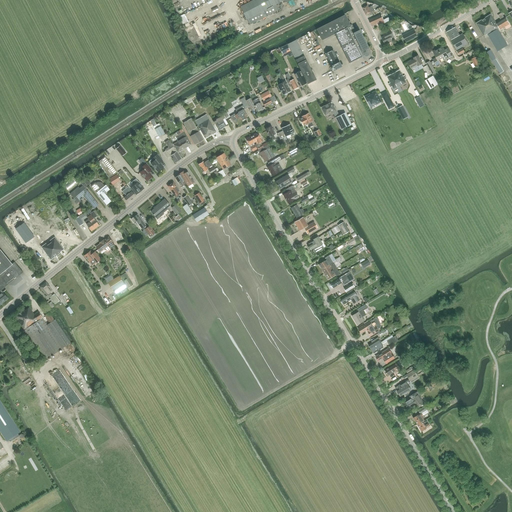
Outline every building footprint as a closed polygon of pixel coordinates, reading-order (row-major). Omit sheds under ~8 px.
[(254,0),(241,7),(249,24),(278,10),(275,4),(283,0),(285,3),(290,0),(254,0)] [(362,8),(366,15),(375,11),(372,6),(369,7),(368,5),(362,8)] [(369,20),(372,27),(377,24),(378,26),(390,20),(387,12),(369,20)] [(501,20),(496,23),(491,15),(476,24),(484,36),(487,34),(498,51),(508,45),(497,28),(499,27),(500,30),(505,27),(510,24),(506,17),(504,18),(502,13),(498,15),(501,20)] [(316,29),(318,33),(322,40),(335,34),(349,63),(364,55),(364,56),(365,56),(366,56),(366,57),(367,57),(367,56),(368,56),(369,55),(369,54),(369,53),(367,49),(368,48),(359,30),(355,32),(352,24),(350,25),(345,15),(316,29)] [(447,33),(457,50),(468,43),(463,34),(460,35),(456,28),(447,33)] [(383,33),(384,36),(383,40),(385,44),(393,41),(391,38),(393,35),(390,30),(383,33)] [(410,33),(406,35),(405,38),(406,41),(412,38),(413,39),(418,37),(415,30),(410,32),(410,33)] [(296,40),(288,44),(287,44),(307,84),(316,80),(296,40)] [(280,48),(283,55),(290,51),(287,44),(280,48)] [(310,60),(320,55),(315,44),(307,48),(310,53),(308,54),(310,60)] [(452,57),(453,56),(448,48),(445,50),(443,46),(438,49),(443,58),(444,61),(449,58),(450,58),(452,57)] [(443,58),(438,49),(433,52),(436,58),(433,60),(433,61),(436,65),(436,66),(438,66),(440,65),(440,63),(441,63),(439,60),(443,58)] [(325,53),(334,70),(341,66),(333,50),(325,53)] [(487,52),(500,74),(504,72),(491,50),(487,52)] [(408,62),(412,69),(418,66),(422,64),(418,56),(413,58),(414,59),(408,62)] [(471,60),(475,67),(480,64),(476,57),(471,60)] [(278,76),(282,84),(278,86),(280,90),(281,90),(283,95),(284,94),(284,95),(285,95),(287,94),(287,93),(290,91),(279,69),(278,71),(279,74),(279,75),(278,76)] [(323,79),(326,76),(324,74),(326,72),(323,69),(317,74),(323,79)] [(396,72),(393,73),(400,86),(406,82),(405,80),(407,79),(405,75),(403,76),(400,70),(399,70),(396,72)] [(294,74),(298,82),(299,82),(301,86),(303,85),(306,84),(305,84),(306,83),(300,71),(294,74)] [(289,87),(291,86),(293,90),(297,87),(293,79),(291,80),(288,73),(285,75),(287,79),(286,80),(289,87)] [(400,86),(393,73),(391,74),(391,75),(388,76),(387,77),(390,83),(389,84),(391,87),(392,86),(394,89),(400,86)] [(425,81),(430,89),(436,86),(431,77),(425,81)] [(260,95),(263,101),(271,97),(268,91),(260,95)] [(375,102),(376,104),(381,102),(378,96),(376,91),(372,93),(372,94),(371,95),(370,94),(365,97),(368,102),(370,101),(372,104),(375,102)] [(421,95),(429,112),(439,107),(435,100),(430,102),(426,93),(421,95)] [(274,96),(262,102),(265,107),(273,102),(273,101),(276,100),(274,96)] [(387,105),(390,104),(392,108),(395,106),(389,97),(384,99),(387,105)] [(240,100),(243,105),(235,110),(237,113),(230,116),(234,123),(235,123),(237,122),(237,121),(237,120),(240,118),(241,121),(247,118),(245,115),(246,114),(244,109),(245,109),(249,107),(244,98),(240,100)] [(254,105),(251,98),(246,101),(252,111),(255,109),(257,112),(261,110),(263,109),(264,108),(260,102),(254,105)] [(321,108),(324,115),(332,111),(341,130),(351,125),(345,113),(339,116),(334,106),(333,106),(331,103),(321,108)] [(406,113),(402,106),(398,108),(401,115),(406,113)] [(301,122),(304,121),(305,125),(308,123),(310,127),(313,125),(311,122),(313,121),(309,113),(308,113),(306,114),(304,115),(302,116),(302,117),(301,117),(302,117),(300,118),(301,122)] [(195,121),(205,138),(216,132),(206,114),(195,121)] [(223,120),(225,119),(222,115),(215,119),(216,119),(213,121),(215,125),(216,124),(219,130),(220,130),(221,130),(222,129),(222,128),(226,126),(223,120)] [(190,135),(190,136),(194,144),(203,139),(191,118),(183,122),(190,135)] [(283,131),(280,132),(283,138),(294,132),(290,124),(281,128),(283,131)] [(164,133),(160,126),(155,130),(159,137),(164,133)] [(266,129),(265,129),(271,141),(275,139),(275,138),(278,136),(275,130),(274,130),(272,126),(269,127),(268,127),(266,128),(266,129)] [(175,136),(178,141),(172,144),(178,153),(191,144),(183,131),(177,135),(175,136)] [(255,142),(257,141),(258,144),(263,141),(258,132),(252,136),(255,142)] [(278,133),(284,147),(286,145),(284,139),(283,138),(280,132),(278,133)] [(255,142),(252,136),(246,139),(249,145),(251,145),(251,146),(255,145),(254,143),(255,142)] [(120,145),(116,149),(121,155),(122,156),(126,153),(125,152),(120,145)] [(258,150),(265,162),(272,158),(274,156),(269,148),(268,145),(258,150)] [(163,152),(167,158),(170,156),(175,163),(181,159),(173,147),(166,152),(166,151),(163,152)] [(300,152),(298,147),(289,152),(292,157),(300,152)] [(216,158),(222,169),(230,165),(224,153),(216,158)] [(149,162),(157,172),(163,167),(160,163),(162,161),(157,155),(149,162)] [(98,163),(108,179),(117,173),(105,157),(98,163)] [(270,162),(271,165),(267,167),(272,176),(280,172),(283,170),(279,164),(276,165),(274,163),(277,161),(278,162),(281,160),(279,157),(270,162)] [(199,165),(203,173),(205,172),(208,175),(214,171),(215,170),(209,160),(203,163),(202,163),(200,163),(199,165)] [(140,173),(146,181),(148,180),(148,181),(152,178),(151,177),(152,176),(149,172),(151,170),(146,164),(141,168),(143,170),(140,173)] [(184,171),(179,174),(186,184),(188,187),(192,184),(193,186),(196,184),(188,172),(185,173),(184,171)] [(304,179),(311,175),(309,171),(297,178),(299,182),(300,182),(304,179)] [(179,174),(174,177),(182,189),(185,187),(183,185),(186,184),(179,174)] [(117,175),(108,180),(112,186),(120,180),(117,175)] [(289,178),(287,175),(275,182),(279,189),(292,182),(289,178)] [(62,184),(66,189),(76,182),(72,177),(62,184)] [(131,188),(136,195),(144,189),(141,185),(142,185),(139,182),(138,182),(136,179),(131,183),(134,186),(131,188)] [(304,179),(300,182),(303,187),(308,184),(306,180),(305,181),(304,179)] [(94,209),(99,205),(86,189),(88,187),(83,181),(80,183),(83,186),(79,189),(78,187),(70,194),(73,199),(71,200),(75,205),(80,202),(82,201),(81,200),(85,197),(94,209)] [(91,186),(97,192),(96,193),(106,205),(111,201),(105,193),(109,189),(106,185),(105,186),(103,183),(102,183),(101,182),(100,182),(99,182),(98,182),(97,182),(96,183),(95,182),(91,186)] [(179,191),(175,184),(173,182),(170,184),(169,184),(167,185),(168,185),(167,186),(171,191),(176,198),(178,197),(178,196),(180,195),(178,192),(179,191)] [(128,203),(136,196),(125,184),(120,189),(126,196),(124,198),(128,203)] [(287,192),(283,195),(288,204),(299,197),(292,186),(286,190),(287,192)] [(194,196),(200,205),(204,202),(199,193),(194,196)] [(308,199),(310,203),(315,200),(311,193),(307,196),(308,199)] [(183,199),(189,207),(192,204),(187,196),(183,199)] [(170,206),(165,199),(156,206),(157,207),(151,212),(157,219),(163,215),(162,214),(167,209),(167,208),(170,206)] [(177,214),(182,211),(176,204),(172,208),(177,214)] [(187,205),(182,208),(188,216),(192,213),(187,205)] [(291,208),(296,218),(305,213),(302,209),(300,210),(297,205),(291,208)] [(192,215),(197,222),(209,215),(204,208),(192,215)] [(90,213),(91,214),(87,217),(89,219),(95,228),(99,226),(94,218),(97,216),(93,211),(90,213)] [(147,227),(137,214),(131,219),(134,223),(136,221),(141,229),(142,228),(144,227),(146,229),(147,227)] [(83,223),(79,217),(75,219),(80,226),(83,223)] [(299,231),(304,228),(307,234),(317,228),(314,222),(308,225),(303,217),(294,222),(299,231)] [(95,228),(89,219),(84,222),(91,231),(95,228)] [(338,226),(344,235),(350,231),(344,222),(338,226)] [(17,231),(26,243),(34,237),(25,225),(17,231)] [(61,243),(66,240),(64,236),(67,234),(62,225),(54,229),(61,243)] [(145,229),(150,237),(155,233),(149,226),(147,227),(146,229),(144,227),(142,228),(143,231),(145,229)] [(289,236),(292,239),(299,234),(297,231),(289,236)] [(99,242),(100,243),(96,247),(100,252),(108,246),(110,249),(115,245),(109,237),(104,240),(103,239),(102,240),(100,241),(99,242)] [(318,247),(322,244),(318,237),(313,240),(313,241),(308,244),(309,245),(308,246),(310,250),(313,248),(313,249),(313,250),(314,252),(315,252),(319,250),(318,247)] [(60,252),(63,250),(57,241),(48,247),(46,244),(41,247),(50,260),(61,253),(60,252)] [(352,248),(355,256),(366,251),(362,243),(352,248)] [(96,262),(101,259),(95,252),(93,253),(91,251),(84,255),(89,262),(93,258),(96,262)] [(0,290),(1,290),(23,272),(14,262),(11,265),(10,264),(8,265),(0,254),(0,290)] [(334,263),(329,255),(325,258),(326,260),(319,265),(322,270),(334,263)] [(341,260),(339,257),(335,260),(336,261),(334,263),(322,270),(325,274),(336,268),(341,265),(339,261),(341,260)] [(325,274),(328,280),(336,275),(336,276),(340,274),(336,268),(325,274)] [(126,272),(119,276),(123,281),(123,280),(128,288),(133,284),(126,272)] [(344,285),(350,282),(345,274),(330,283),(333,288),(342,283),(344,285)] [(119,276),(109,283),(116,294),(126,287),(123,281),(119,276)] [(41,288),(47,295),(51,292),(48,288),(50,286),(46,282),(40,287),(41,288)] [(347,292),(355,287),(352,283),(344,288),(347,292)] [(343,303),(344,304),(352,299),(353,301),(354,303),(359,300),(354,291),(353,292),(341,299),(342,301),(341,301),(343,304),(343,303)] [(48,296),(49,297),(55,304),(59,301),(54,294),(52,295),(50,293),(48,296)] [(357,309),(359,312),(352,316),(357,325),(365,321),(362,317),(366,315),(363,310),(368,307),(365,304),(357,309)] [(62,348),(47,325),(42,318),(43,318),(38,312),(34,315),(29,308),(25,310),(25,309),(15,316),(24,330),(25,329),(46,359),(62,348)] [(54,320),(49,312),(44,315),(49,323),(54,320)] [(365,325),(365,324),(358,328),(361,333),(367,330),(371,336),(379,331),(378,329),(381,327),(381,325),(380,323),(380,322),(378,318),(377,318),(376,318),(365,325)] [(55,319),(47,325),(62,348),(71,343),(55,319)] [(378,333),(380,337),(388,332),(386,328),(378,333)] [(387,341),(390,346),(398,340),(396,336),(387,341)] [(369,345),(371,349),(381,343),(381,342),(378,337),(371,342),(372,343),(369,345)] [(381,343),(371,349),(374,353),(384,347),(381,343)] [(376,356),(379,361),(383,359),(384,361),(385,360),(387,363),(395,358),(389,348),(376,356)] [(385,370),(386,372),(386,374),(388,375),(394,372),(395,373),(399,371),(395,364),(385,370)] [(411,381),(419,377),(415,370),(407,375),(411,381)] [(411,384),(408,380),(395,388),(401,396),(411,390),(408,385),(411,384)] [(431,390),(436,387),(433,382),(427,385),(431,390)] [(412,399),(405,403),(408,409),(412,407),(413,406),(417,404),(418,407),(423,404),(424,403),(421,399),(417,392),(411,396),(412,399)] [(67,393),(60,397),(52,403),(56,409),(71,398),(67,393)] [(0,431),(6,441),(20,432),(0,400),(0,431)] [(418,410),(420,414),(418,415),(414,417),(418,424),(422,421),(424,420),(422,416),(423,415),(422,413),(427,410),(425,407),(418,410)] [(422,421),(418,424),(422,431),(426,428),(429,426),(428,424),(425,425),(422,421)]
